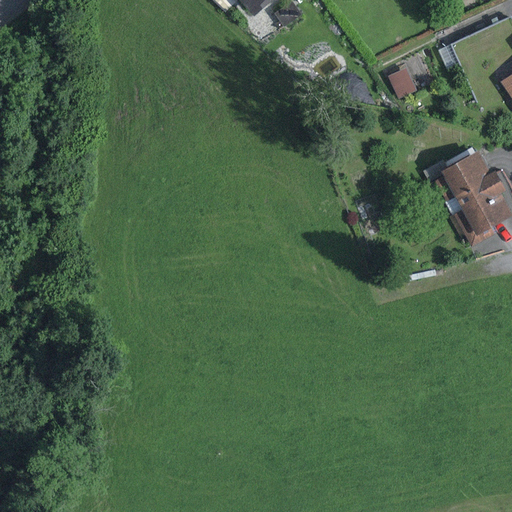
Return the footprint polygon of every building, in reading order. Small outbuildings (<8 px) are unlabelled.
[(262,0),(242,0),(255,13),(260,8),(257,5),(262,0)] [(296,1),(279,12),(288,25),(305,13),(296,1)] [(511,76),(511,17),(456,43),(483,102),(507,80),(511,76)] [(409,66),(392,71),(398,93),(415,88),(409,66)] [(493,170),(489,172),(477,151),(437,173),(476,242),(495,232),(490,223),(511,212),(500,190),(503,188),(493,170)]
